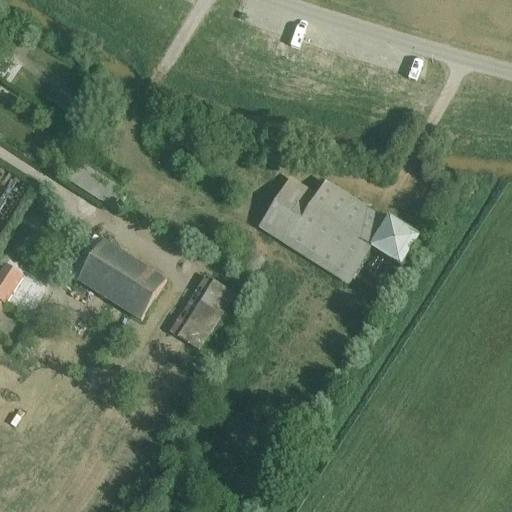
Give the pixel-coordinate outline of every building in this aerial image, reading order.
[(10,74),(16,65),(4,58),(0,64),(0,77),(14,87),(18,79),(10,74)] [(72,119),(84,100),(65,87),(52,106),(72,119)] [(72,167),(64,180),(116,215),(125,201),(118,197),(121,192),(76,163),(72,167)] [(290,184),(262,228),(316,263),(330,271),(343,280),(348,283),(369,249),(399,269),(416,244),(325,186),(316,201),(290,184)] [(141,324),(167,283),(104,243),(78,284),(141,324)] [(0,317),(6,308),(23,281),(5,269),(0,276),(0,317)] [(204,278),(169,335),(200,354),(235,296),(204,278)] [(30,323),(18,340),(31,350),(43,332),(30,323)]
